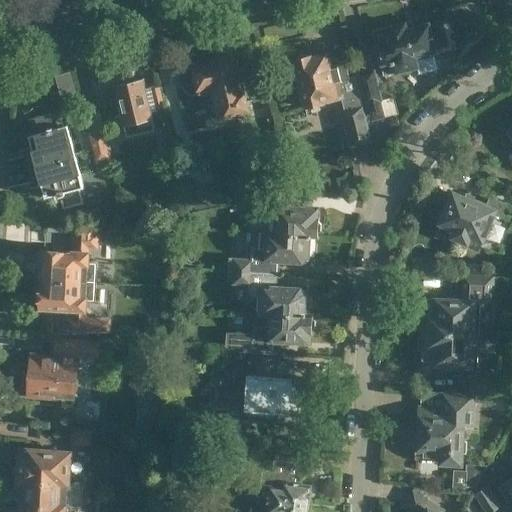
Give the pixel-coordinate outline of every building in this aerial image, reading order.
[(408,28),(407,22),(379,28),(382,43),(377,45),(383,75),(416,67),(418,74),(437,69),(433,52),(434,52),(433,48),(445,46),(440,24),(428,26),(428,24),(408,28)] [(186,65),(173,78),(191,96),(199,95),(212,92),(218,120),(250,112),(248,101),(264,98),(260,78),(243,82),(237,58),(243,57),(245,64),(255,62),(252,48),(236,52),(192,63),(192,64),(186,65)] [(292,64),(283,66),(288,88),(298,86),(303,108),(340,99),(343,111),(342,112),(351,146),(372,141),(363,106),(361,107),(353,77),(347,79),(343,63),(329,66),(326,52),(307,57),(304,54),(297,56),(296,60),(291,61),(292,64)] [(373,120),(384,118),(381,101),(382,101),(374,70),(358,74),(366,105),(369,104),(373,120)] [(155,86),(145,88),(142,77),(127,81),(125,79),(118,81),(117,84),(113,85),(123,124),(132,122),(135,135),(155,131),(153,121),(163,118),(155,86)] [(25,157),(29,169),(75,156),(67,125),(53,129),(49,114),(30,119),(34,133),(29,135),(33,155),(25,157)] [(96,164),(114,160),(106,129),(88,134),(96,164)] [(75,156),(29,169),(32,180),(40,178),(44,196),(53,194),(57,210),(83,204),(79,188),(82,187),(75,156)] [(196,210),(220,205),(215,183),(191,189),(196,210)] [(500,216),(505,204),(490,198),(487,205),(465,196),(464,199),(452,194),(440,224),(455,230),(452,239),(478,250),(494,213),(500,216)] [(266,212),(264,199),(263,197),(244,202),(247,216),(266,212)] [(307,235),(316,236),(317,218),(315,218),(316,208),(276,206),(276,217),(278,218),(277,233),(307,235)] [(38,267),(37,278),(100,281),(101,262),(94,262),(94,250),(103,250),(104,234),(99,234),(99,225),(72,223),(71,237),(74,238),(73,250),(41,249),(40,265),(38,267)] [(229,260),(228,268),(277,272),(277,260),(301,262),(306,257),(307,235),(277,233),(260,232),(259,245),(253,245),(252,258),(229,257),(229,260)] [(228,268),(229,260),(218,259),(218,267),(228,268)] [(264,297),(264,298),(263,313),(267,313),(303,315),(304,295),(299,289),(277,287),(278,272),(277,272),(228,268),(228,272),(232,272),(232,285),(250,286),(249,292),(254,297),(261,297),(264,297)] [(419,316),(418,332),(478,335),(480,295),(491,296),(492,277),(465,275),(463,302),(455,301),(454,300),(449,300),(448,301),(425,300),(424,316),(419,316)] [(100,281),(37,278),(36,305),(38,308),(67,309),(66,328),(115,330),(116,318),(92,317),(92,299),(99,299),(100,281)] [(311,316),(303,315),(267,313),(267,325),(255,325),(254,332),(227,330),(225,349),(271,352),(271,340),(308,343),(308,333),(310,333),(311,316)] [(478,335),(418,332),(417,348),(422,348),(421,365),(459,367),(459,375),(476,376),(478,335)] [(55,359),(32,356),(30,377),(28,376),(26,379),(25,387),(27,390),(29,390),(29,394),(62,397),(62,401),(63,405),(67,406),(71,405),(72,402),(76,360),(95,361),(97,340),(57,339),(55,359)] [(305,396),(306,378),(279,377),(280,356),(254,355),(254,361),(243,361),(242,390),(253,390),(251,415),(277,416),(277,412),(299,414),(300,396),(305,396)] [(503,396),(511,396),(511,381),(504,381),(503,396)] [(471,392),(443,391),(442,408),(415,407),(415,414),(414,414),(413,429),(418,429),(417,452),(440,453),(440,462),(461,463),(462,424),(470,424),(471,392)] [(92,429),(71,427),(70,443),(91,445),(92,429)] [(17,480),(61,483),(68,484),(71,451),(20,447),(17,480)] [(307,511),(310,486),(298,484),(301,463),(273,459),(271,472),(263,471),(261,486),(270,487),(266,511),(307,511)] [(492,465),(466,464),(466,486),(477,486),(492,465)] [(81,507),(83,485),(68,484),(61,483),(17,480),(16,491),(25,492),(23,511),(65,511),(66,506),(81,507)] [(511,480),(500,488),(508,501),(511,498),(511,480)] [(485,511),(492,511),(501,506),(488,486),(474,495),(485,511)] [(441,511),(443,509),(413,491),(404,505),(415,511),(441,511)]
